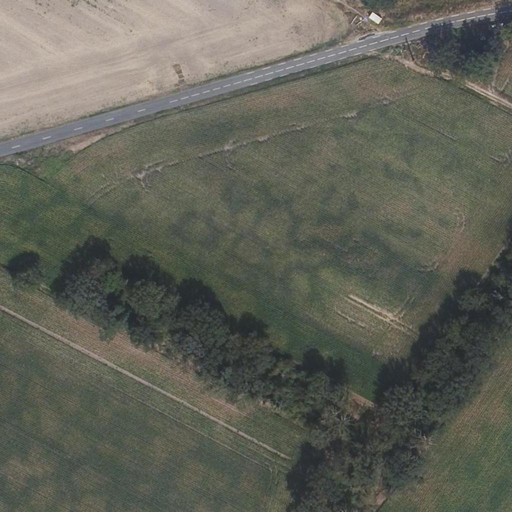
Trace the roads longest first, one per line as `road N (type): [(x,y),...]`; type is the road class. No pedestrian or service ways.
road 1 (tertiary): [(0,157),(405,43),(511,23)]
road 2 (track): [(511,107),(332,0)]
